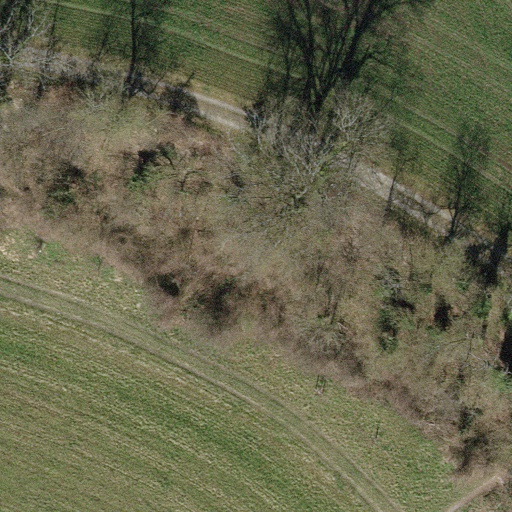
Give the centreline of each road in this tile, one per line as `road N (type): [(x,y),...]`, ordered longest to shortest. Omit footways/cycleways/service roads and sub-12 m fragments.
road 1 (track): [(511,273),(333,161),(199,102),(0,54)]
road 2 (track): [(390,511),(310,436),(215,365),(68,298),(0,279)]
